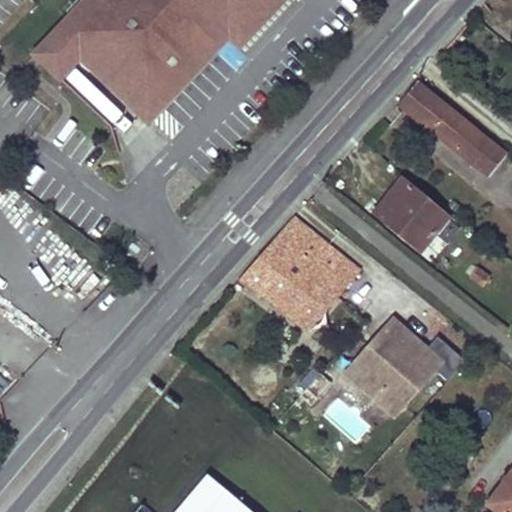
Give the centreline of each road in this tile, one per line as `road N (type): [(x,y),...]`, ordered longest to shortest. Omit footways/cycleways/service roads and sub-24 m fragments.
road 1 (secondary): [(432,0),(77,409)]
road 2 (unknown): [(300,183),(511,348)]
road 3 (secondary): [(14,511),(74,440),(77,409)]
